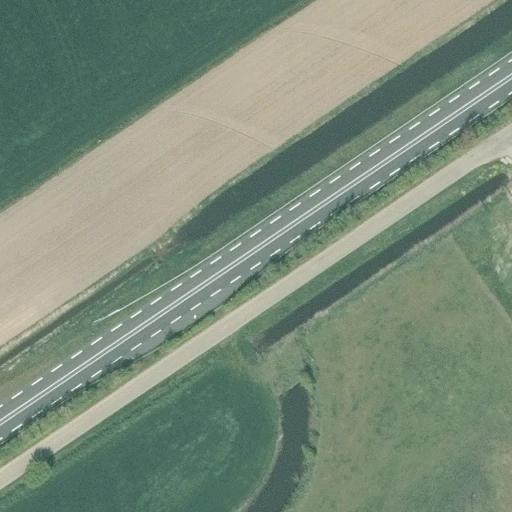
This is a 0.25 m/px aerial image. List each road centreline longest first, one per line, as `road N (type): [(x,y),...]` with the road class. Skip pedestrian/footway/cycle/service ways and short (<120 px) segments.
road 1 (primary): [(0,424),(511,77)]
road 2 (unclassified): [(0,484),(511,138)]
